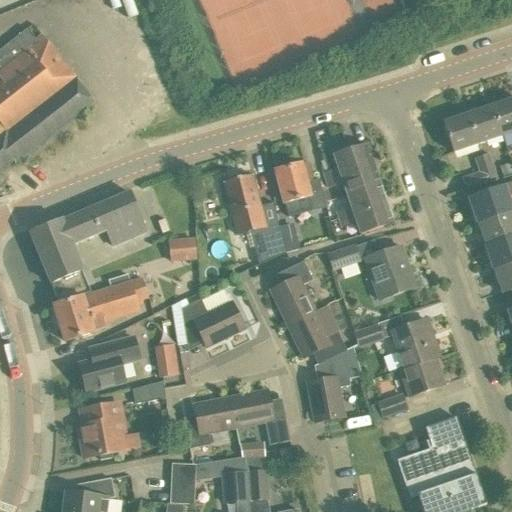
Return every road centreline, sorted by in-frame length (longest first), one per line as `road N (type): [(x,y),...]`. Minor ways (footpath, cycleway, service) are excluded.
road 1 (tertiary): [(0,223),(134,169),(389,94)]
road 2 (residential): [(511,444),(389,94)]
road 3 (residential): [(325,511),(311,444),(293,427),(279,362),(202,378)]
road 4 (tertiary): [(8,511),(22,472),(24,428),(0,311)]
road 5 (tertiary): [(389,94),(511,54)]
